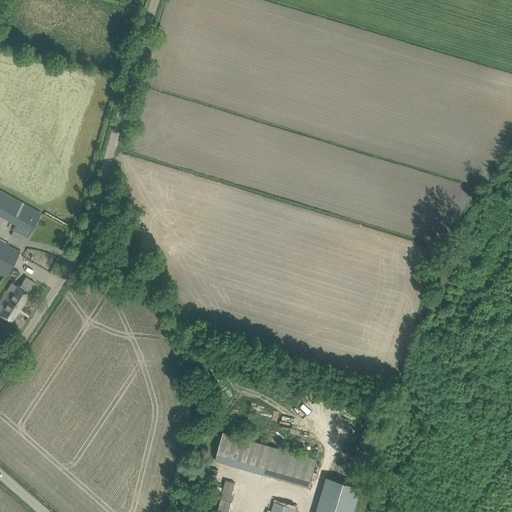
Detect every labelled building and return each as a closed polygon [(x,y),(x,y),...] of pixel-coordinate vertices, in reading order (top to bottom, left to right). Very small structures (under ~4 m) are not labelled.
[(0,215),(15,224),(11,231),(27,239),(41,213),(0,190),(0,215)] [(0,273),(6,276),(20,252),(0,240),(0,273)] [(18,284),(0,312),(0,315),(11,322),(31,292),(23,287),(29,279),(25,277),(20,285),(18,284)] [(225,432),(218,460),(313,486),(321,458),(225,432)] [(316,511),(353,511),(361,486),(327,476),(316,511)] [(270,511),(293,511),(296,506),(274,500),(270,511)]
